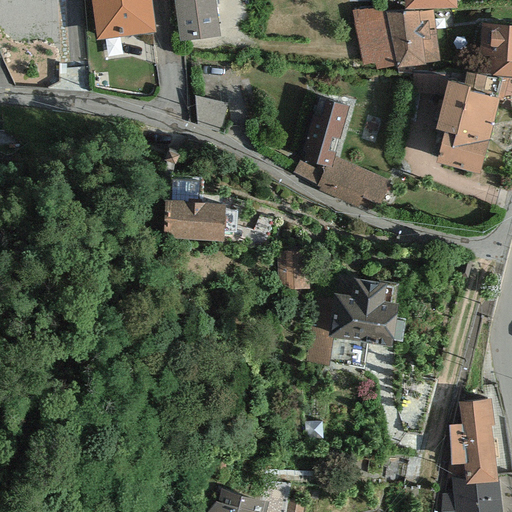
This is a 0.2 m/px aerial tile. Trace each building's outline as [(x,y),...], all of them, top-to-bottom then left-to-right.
[(148,0),(92,0),(96,44),(152,39),(148,0)] [(210,0),(172,0),(177,42),(215,38),(210,0)] [(452,0),(404,0),(405,12),(431,10),(452,9),(452,0)] [(382,10),(351,12),(361,66),(374,64),(376,70),(395,66),(382,10)] [(431,10),(386,14),(397,68),(441,63),(431,10)] [(511,25),(481,23),(478,73),(511,74),(511,25)] [(447,78),(414,74),(411,94),(445,98),(447,78)] [(498,104),(451,91),(431,164),(478,176),(498,104)] [(306,145),(303,153),(321,159),(318,166),(299,159),(293,170),(317,184),(377,209),(388,173),(334,152),(350,100),(319,92),(312,109),(302,144),(306,145)] [(227,104),(194,96),(197,124),(217,131),(227,104)] [(178,147),(167,144),(165,153),(175,156),(178,147)] [(223,195),(169,195),(168,232),(222,233),(223,195)] [(307,247),(275,248),(277,286),(309,284),(307,247)] [(351,288),(334,286),(330,328),(332,329),(392,335),(396,293),(386,292),(388,273),(353,269),(351,288)] [(332,329),(310,326),(306,357),(328,360),(332,329)] [(365,348),(349,346),(347,362),(364,363),(365,348)] [(492,398),(460,400),(461,424),(464,465),(465,477),(466,481),(494,479),(490,426),(494,425),(492,398)] [(423,409),(405,408),(404,424),(422,425),(423,409)] [(461,424),(448,425),(451,466),(464,465),(461,424)] [(465,477),(452,479),(452,492),(441,493),(439,511),(500,511),(494,479),(466,481),(465,477)] [(281,511),(287,483),(273,480),(267,511),(281,511)] [(266,511),(267,511),(210,496),(205,511),(266,511)] [(299,511),(302,501),(289,499),(286,511),(299,511)]
